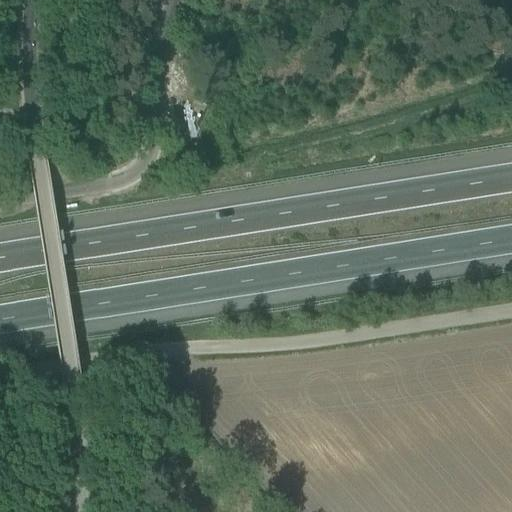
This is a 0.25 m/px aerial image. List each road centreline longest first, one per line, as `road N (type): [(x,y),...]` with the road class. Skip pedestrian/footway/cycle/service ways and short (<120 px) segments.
road 1 (motorway): [(511,178),(0,258)]
road 2 (motorway): [(0,320),(511,240)]
road 3 (unclassified): [(0,382),(120,356),(318,342),(511,311)]
road 4 (unclassified): [(74,511),(78,456),(36,159),(31,0)]
road 5 (unclassified): [(0,201),(138,172),(151,151),(173,0)]
